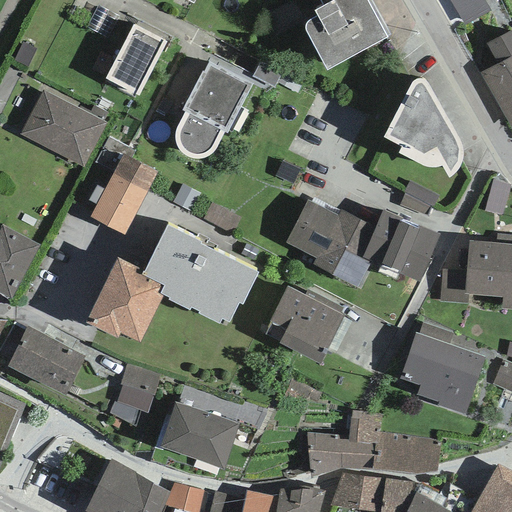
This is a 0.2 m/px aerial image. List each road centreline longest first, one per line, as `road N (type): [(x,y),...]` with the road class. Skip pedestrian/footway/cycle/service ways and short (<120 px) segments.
road 1 (residential): [(2,496),(52,415),(72,416),(137,459)]
road 2 (residential): [(421,0),(511,155)]
road 3 (residential): [(0,312),(53,315),(91,249)]
